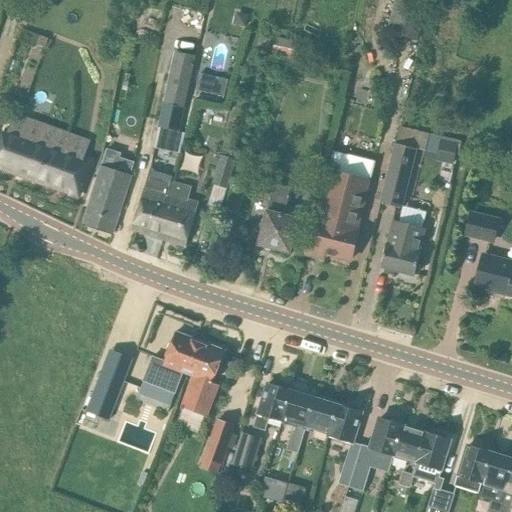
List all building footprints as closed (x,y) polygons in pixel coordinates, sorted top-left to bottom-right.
[(426,0),(396,0),(394,12),(378,8),(373,30),(418,40),(426,0)] [(235,16),(234,25),(246,27),(249,15),(241,13),(235,16)] [(15,31),(4,71),(33,80),(45,40),(15,31)] [(300,43),(276,37),(271,57),(294,63),(300,43)] [(176,52),(164,102),(159,129),(179,133),(184,107),(196,56),(176,52)] [(199,73),(195,91),(224,98),(228,80),(199,73)] [(67,78),(61,102),(85,108),(91,84),(67,78)] [(6,129),(0,146),(0,167),(78,196),(92,159),(6,129)] [(428,133),(424,150),(437,153),(435,161),(453,165),(459,141),(428,133)] [(416,150),(395,145),(380,203),(402,209),(416,150)] [(334,153),(329,174),(315,229),(311,228),(305,255),(316,257),(317,251),(351,260),(358,232),(376,161),(373,160),(372,162),(334,153)] [(118,157),(105,154),(102,165),(83,224),(113,233),(132,175),(115,169),(118,157)] [(236,160),(222,155),(207,205),(221,209),(236,160)] [(132,229),(164,240),(169,223),(159,219),(163,206),(165,206),(172,182),(148,175),(132,229)] [(292,186),(263,179),(258,199),(270,201),(259,244),(290,252),(301,208),(287,205),(291,188),(292,186)] [(191,187),(172,182),(165,206),(163,206),(159,219),(169,223),(164,240),(186,246),(199,202),(188,199),(191,187)] [(498,218),(473,212),(466,237),(491,243),(498,218)] [(426,229),(392,221),(381,266),(415,275),(426,229)] [(511,262),(484,255),(480,271),(475,290),(491,294),(492,290),(511,295),(511,262)] [(188,374),(200,341),(176,332),(163,365),(164,365),(160,375),(179,382),(183,372),(188,374)] [(225,351),(200,341),(188,374),(193,376),(181,407),(207,416),(219,385),(213,382),(225,351)] [(100,374),(86,411),(110,420),(124,383),(100,374)] [(269,418),(282,422),(292,390),(269,383),(265,397),(263,396),(253,428),(265,431),(269,418)] [(305,429),(315,397),(292,390),(282,422),(296,426),(281,468),(292,472),(305,429)] [(329,436),(339,404),(315,397),(305,429),(329,436)] [(361,411),(339,404),(329,436),(353,444),(359,426),(357,425),(361,411)] [(388,472),(393,456),(403,424),(380,417),(376,431),(375,431),(369,447),(363,445),(364,445),(362,444),(356,464),(349,487),(364,492),(371,467),(388,472)] [(218,420),(201,468),(216,473),(234,425),(218,420)] [(417,463),(427,432),(403,424),(393,456),(417,463)] [(450,439),(427,432),(417,463),(442,471),(447,453),(446,452),(450,439)] [(242,434),(233,465),(251,470),(260,439),(242,434)] [(482,483),(492,452),(469,445),(465,458),(463,458),(457,476),(482,483)] [(498,511),(505,491),(511,469),(511,458),(492,452),(482,483),(479,493),(481,493),(480,497),(492,500),(487,511),(498,511)] [(356,464),(345,461),(334,497),(344,500),(349,487),(356,464)] [(511,469),(505,491),(498,511),(510,511),(511,507),(511,469)] [(413,475),(403,472),(399,485),(409,488),(413,475)] [(265,476),(259,495),(282,502),(289,483),(265,476)] [(306,489),(289,483),(282,502),(299,508),(306,489)] [(426,511),(438,511),(445,491),(434,488),(426,511)] [(449,511),(455,494),(445,491),(438,511),(449,511)] [(346,497),(341,511),(354,511),(358,501),(346,497)] [(332,498),(327,511),(339,511),(343,501),(332,498)]
